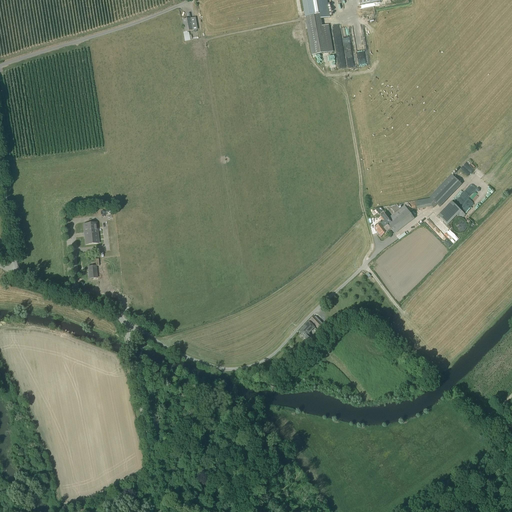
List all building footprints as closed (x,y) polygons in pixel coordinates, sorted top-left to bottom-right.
[(326,0),(302,0),(306,17),(322,15),(322,19),(328,18),(327,14),(329,13),(326,0)] [(187,33),(187,32),(192,31),(198,30),(195,18),(190,19),(182,20),(184,33),(183,33),(185,41),(192,40),(191,35),(189,36),(189,33),(187,33)] [(327,53),(322,26),(308,29),(312,55),(327,53)] [(429,198),(430,199),(431,207),(433,209),(437,205),(440,208),(461,185),(451,175),(429,198)] [(468,208),(480,196),(473,189),(476,186),(472,182),(458,197),(462,200),(464,203),(463,204),(468,208)] [(447,225),(461,211),(452,202),(438,216),(447,225)] [(394,213),(400,209),(397,205),(391,209),(394,213)] [(376,210),(379,214),(384,211),(380,206),(376,210)] [(404,206),(393,215),(389,218),(392,223),(385,228),(388,232),(391,229),(394,234),(414,219),(404,206)] [(392,223),(389,218),(384,212),(379,215),(381,217),(380,218),(384,222),(379,226),(378,225),(377,225),(376,225),(375,226),(375,227),(375,228),(375,229),(378,233),(385,228),(392,223)] [(435,226),(438,224),(432,216),(429,218),(435,226)] [(468,226),(467,225),(467,224),(466,222),(465,221),(464,220),(463,219),(461,219),(460,219),(459,219),(457,219),(456,220),(455,221),(454,222),(453,223),(453,225),(452,226),(452,228),(453,229),(453,230),(454,232),(456,233),(458,234),(460,234),(461,234),(462,234),(464,233),(465,232),(466,231),(467,230),(467,228),(468,226)] [(86,245),(99,243),(96,224),(83,225),(86,245)] [(388,232),(385,228),(378,233),(381,237),(388,232)] [(440,230),(453,244),(458,240),(452,233),(450,235),(443,228),(440,230)] [(97,279),(96,267),(88,268),(89,279),(97,279)] [(324,326),(314,316),(310,320),(319,330),(324,326)] [(308,340),(311,337),(309,334),(315,328),(309,322),(300,332),(308,340)]
